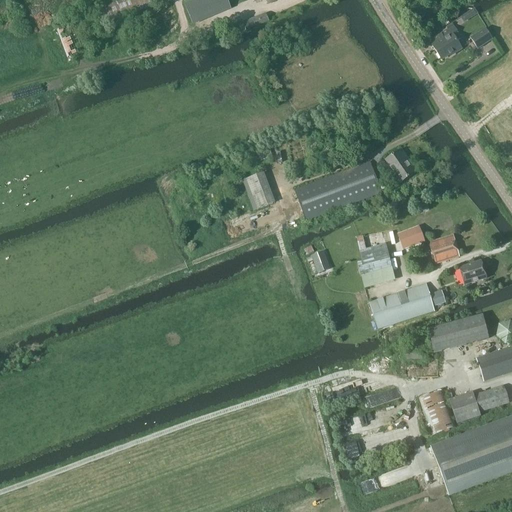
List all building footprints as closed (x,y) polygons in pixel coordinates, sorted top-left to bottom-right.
[(225,0),(194,0),(185,4),(193,23),(229,7),(225,0)] [(453,27),(430,42),(441,60),(453,52),(454,53),(462,49),(453,35),(457,32),(453,27)] [(485,29),(470,40),(476,50),(492,40),(485,29)] [(269,143),(260,147),(265,158),(274,155),(269,143)] [(401,149),(385,161),(401,183),(415,174),(409,165),(411,163),(401,149)] [(371,163),(307,186),(295,190),(306,220),(381,193),(378,182),(371,163)] [(252,208),(272,201),(261,171),(241,180),(252,208)] [(427,202),(418,205),(420,213),(429,210),(427,202)] [(398,236),(398,237),(404,253),(426,245),(421,228),(398,236)] [(383,233),(357,239),(369,286),(378,284),(394,280),(383,233)] [(459,257),(453,236),(430,243),(436,264),(459,257)] [(323,251),(311,256),(318,275),(331,270),(323,251)] [(481,262),(459,268),(464,286),(486,279),(481,262)] [(425,281),(374,296),(367,299),(376,325),(433,307),(432,302),(444,299),(440,287),(428,291),(425,281)] [(482,316),(434,329),(428,330),(434,354),(489,339),(482,316)] [(511,321),(501,324),(499,334),(506,342),(511,339),(511,321)] [(511,373),(511,347),(476,360),(483,383),(511,373)] [(503,387),(474,396),(479,413),(508,404),(503,387)] [(442,390),(420,398),(433,436),(454,428),(442,390)] [(449,401),(456,425),(468,421),(479,417),(472,394),(449,401)] [(511,417),(431,448),(449,495),(511,471),(511,417)]
